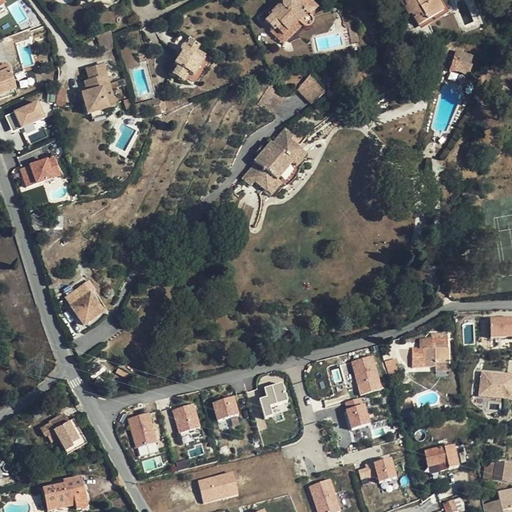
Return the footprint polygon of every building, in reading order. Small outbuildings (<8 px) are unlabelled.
[(263,21),(274,31),(276,29),(287,40),(302,26),(302,27),(304,27),(305,28),(306,28),(308,27),(310,27),(311,26),(311,25),(312,24),(312,22),(312,20),(311,20),(309,17),(316,10),(306,0),(283,0),(284,0),(283,1),(282,2),(282,3),(282,5),(278,9),(277,8),(271,13),(270,13),(266,17),(266,18),(263,21)] [(404,0),(400,3),(408,15),(411,15),(418,26),(442,12),(434,0),(429,3),(426,0),(404,0)] [(0,23),(0,27),(3,33),(13,29),(9,20),(0,23)] [(355,27),(352,28),(348,29),(351,45),(358,43),(355,27)] [(282,45),(287,40),(276,29),(274,31),(271,34),(282,45)] [(114,42),(110,32),(96,37),(100,46),(114,42)] [(169,74),(186,84),(188,80),(189,81),(192,82),(194,83),(196,82),(198,82),(199,81),(212,61),(204,56),(203,57),(195,53),(199,47),(190,41),(185,48),(184,47),(183,47),(182,47),(181,47),(181,48),(181,49),(181,50),(180,50),(181,51),(181,52),(182,53),(174,65),(169,74)] [(453,60),(470,65),(472,57),(455,51),(453,60)] [(470,65),(453,60),(449,72),(450,72),(453,72),(456,72),(458,72),(459,73),(462,74),(464,76),(466,77),(467,78),(468,78),(472,66),(470,65)] [(15,74),(21,88),(35,83),(38,82),(36,77),(33,78),(31,72),(34,67),(29,64),(26,70),(15,74)] [(90,114),(105,110),(107,109),(114,107),(103,65),(86,70),(89,81),(84,82),(88,93),(81,95),(87,115),(90,114)] [(0,99),(17,94),(8,70),(0,73),(0,99)] [(324,94),(310,75),(297,90),(311,105),(324,94)] [(66,86),(58,86),(57,101),(65,101),(66,86)] [(285,96),(272,87),(260,106),(274,114),(285,96)] [(124,101),(127,110),(133,109),(130,100),(124,101)] [(43,118),(36,103),(13,113),(20,128),(43,118)] [(107,116),(105,110),(90,114),(92,120),(107,116)] [(264,149),(258,156),(258,157),(253,162),(255,164),(242,179),(251,187),(255,183),(271,196),(277,188),(280,191),(282,188),(283,188),(285,188),(290,184),(292,182),(294,180),(296,177),(297,175),(299,172),(299,171),(300,169),(299,169),(301,165),(299,163),(306,155),(298,148),(290,141),(293,137),(284,130),(272,144),(270,143),(265,150),(264,149)] [(297,132),(293,137),(290,141),(298,148),(306,139),(297,132)] [(258,156),(264,149),(261,146),(255,154),(258,156)] [(60,175),(54,157),(20,168),(26,187),(60,175)] [(66,300),(85,327),(104,314),(85,287),(66,300)] [(490,337),(511,336),(511,315),(490,316),(490,337)] [(412,368),(435,367),(435,363),(448,363),(448,339),(431,339),(432,348),(419,348),(412,349),(412,368)] [(419,342),(419,348),(432,348),(431,339),(419,342)] [(377,379),(372,358),(351,363),(357,384),(377,379)] [(390,375),(400,373),(395,359),(386,361),(390,375)] [(448,371),(448,363),(435,363),(435,367),(435,371),(448,371)] [(511,400),(511,373),(482,369),(478,395),(511,400)] [(287,404),(282,385),(264,390),(266,398),(259,400),(264,418),(271,416),(269,409),(287,404)] [(235,399),(214,405),(218,422),(240,417),(235,399)] [(367,426),(359,400),(344,404),(352,430),(367,426)] [(194,406),(174,412),(180,434),(200,428),(194,406)] [(68,422),(64,415),(49,424),(41,430),(45,438),(48,437),(50,442),(58,438),(66,452),(73,448),(72,444),(79,440),(68,422)] [(151,415),(129,420),(136,448),(158,442),(151,415)] [(73,420),(68,422),(79,440),(72,444),(73,448),(66,452),(67,455),(87,444),(73,420)] [(434,443),(435,451),(454,447),(452,439),(434,443)] [(459,468),(454,447),(435,451),(424,453),(428,468),(447,464),(449,470),(459,468)] [(361,480),(377,474),(379,482),(398,476),(391,455),(356,467),(361,480)] [(511,466),(497,463),(494,481),(500,482),(499,491),(506,492),(507,483),(509,484),(511,466)] [(233,470),(197,481),(204,504),(240,494),(233,470)] [(64,485),(43,490),(47,511),(75,505),(76,511),(81,510),(83,509),(85,508),(86,507),(86,506),(87,504),(87,503),(87,502),(86,502),(81,478),(64,481),(64,485)] [(337,511),(339,511),(329,481),(309,488),(317,511),(337,511)] [(446,511),(456,511),(453,501),(444,504),(446,511)]
